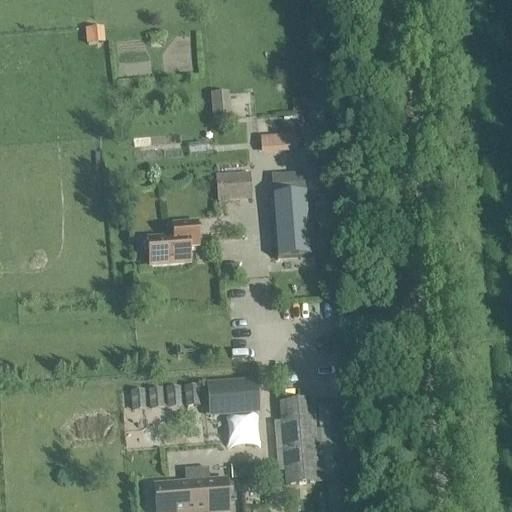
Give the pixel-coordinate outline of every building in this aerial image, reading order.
[(224,94),(209,95),(211,122),(226,121),(224,94)] [(280,124),(281,138),(294,137),(294,123),(280,124)] [(281,138),(260,139),(260,155),(282,154),(281,138)] [(229,204),(227,177),(215,178),(218,204),(229,204)] [(308,257),(308,259),(309,259),(304,196),(271,198),(276,262),(277,262),(277,260),(308,257)] [(147,239),(149,267),(189,264),(187,248),(197,247),(196,223),(171,225),(172,237),(147,239)] [(184,388),(186,404),(198,403),(196,387),(184,388)] [(166,389),(168,405),(180,404),(178,388),(166,389)] [(149,390),(150,407),(162,406),(161,390),(149,390)] [(131,392),(132,408),(144,407),(143,391),(131,392)] [(279,405),(286,485),(318,483),(312,402),(279,405)] [(254,467),(230,468),(231,480),(254,479),(254,467)] [(153,486),(155,511),(227,511),(225,480),(208,481),(207,469),(184,471),(185,483),(153,486)] [(347,490),(341,490),(341,505),(348,505),(353,504),(353,489),(347,490)]
